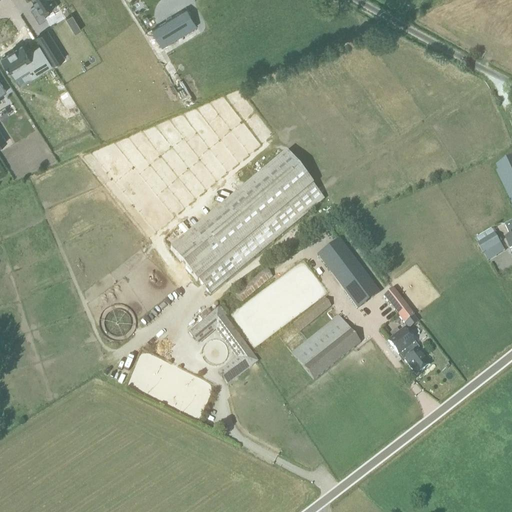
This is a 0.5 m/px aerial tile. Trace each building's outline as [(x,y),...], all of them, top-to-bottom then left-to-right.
[(33,0),(35,5),(36,4),(37,5),(31,9),(39,23),(46,19),(44,15),(57,7),(52,0),(33,0)] [(116,28),(132,19),(120,0),(72,0),(76,6),(75,2),(90,26),(96,22),(92,7),(102,4),(116,28)] [(131,0),(139,13),(160,0),(131,0)] [(186,9),(151,29),(162,47),(170,43),(197,27),(186,9)] [(72,15),(66,19),(75,34),(81,30),(72,15)] [(195,29),(173,41),(182,58),(175,61),(183,76),(212,60),(195,29)] [(47,31),(37,37),(54,65),(64,58),(47,31)] [(8,52),(1,57),(14,78),(29,68),(31,72),(30,72),(31,74),(32,73),(34,77),(51,66),(52,67),(52,66),(39,45),(27,53),(21,44),(15,49),(14,48),(8,51),(8,52)] [(67,93),(60,98),(67,109),(74,105),(67,93)] [(184,239),(170,250),(181,263),(173,271),(183,281),(186,277),(193,287),(199,281),(210,295),(285,232),(293,241),(330,209),(323,201),(312,187),(312,186),(286,154),(229,201),(223,193),(177,230),(184,239)] [(511,158),(496,166),(498,171),(497,172),(511,203),(511,221),(504,224),(509,236),(505,238),(510,248),(511,247),(511,158)] [(483,254),(501,244),(494,233),(477,243),(483,254)] [(358,309),(379,293),(339,240),(317,256),(358,309)] [(272,277),(266,269),(235,294),(241,302),(272,277)] [(414,317),(392,290),(383,297),(404,324),(414,317)] [(317,296),(305,304),(302,300),(281,314),(288,325),(307,312),(306,310),(320,301),(317,296)] [(324,299),(293,324),(300,332),(331,307),(331,306),(324,299)] [(185,315),(192,325),(212,311),(205,301),(185,315)] [(219,308),(189,333),(196,341),(214,326),(224,338),(226,336),(235,346),(232,348),(240,357),(222,372),(224,375),(231,384),(260,359),(225,317),(226,316),(219,308)] [(360,343),(338,316),(291,353),(313,381),(360,343)] [(419,348),(403,329),(388,341),(403,361),(404,360),(416,375),(430,365),(418,349),(419,348)]
